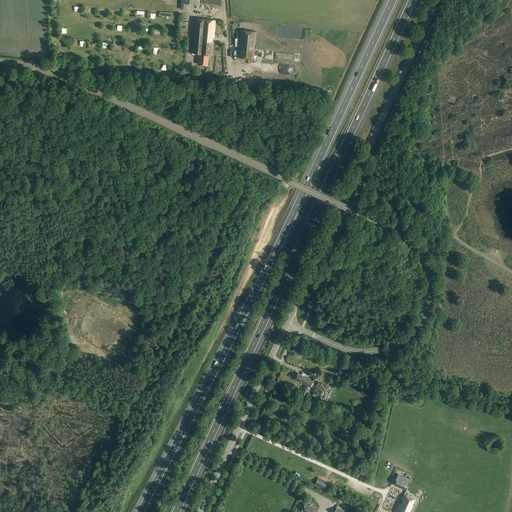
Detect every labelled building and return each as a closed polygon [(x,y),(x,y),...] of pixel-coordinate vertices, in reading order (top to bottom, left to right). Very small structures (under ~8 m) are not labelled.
[(197,6),(197,0),(180,0),(180,9),(185,9),(185,3),(194,4),(194,6),(197,6)] [(212,55),(214,42),(216,20),(194,18),(191,53),(200,54),(199,64),(207,65),(208,55),(212,55)] [(254,59),(257,31),(240,30),(238,57),(254,59)] [(305,376),(298,373),(294,379),(305,384),(300,394),(305,397),(314,379),(305,375),(305,376)] [(172,427),(165,439),(169,441),(176,429),(172,427)] [(408,480),(398,475),(393,485),(404,490),(408,480)] [(329,483),(318,478),(316,483),(327,488),(329,483)] [(409,511),(415,500),(404,495),(401,500),(403,501),(401,505),(400,504),(395,511),(409,511)] [(316,511),(318,509),(310,505),(305,503),(301,511),(302,511),(316,511)]
